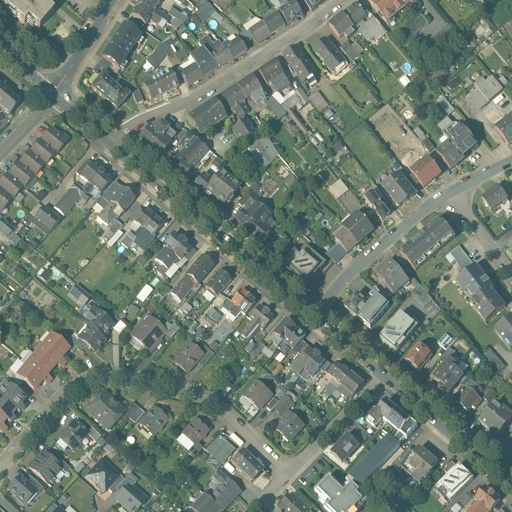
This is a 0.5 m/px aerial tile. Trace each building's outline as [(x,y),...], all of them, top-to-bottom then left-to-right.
[(53,12),(38,0),(4,0),(10,5),(6,9),(24,24),(28,20),(39,29),(53,12)] [(159,4),(152,0),(141,0),(138,5),(152,15),(154,11),(159,4)] [(217,0),(214,4),(222,12),(234,0),(217,0)] [(293,2),(292,0),(277,0),(282,8),(278,11),(288,25),(303,16),(294,1),(293,2)] [(323,0),(301,0),(311,11),(323,0)] [(370,0),(368,2),(387,24),(415,0),(370,0)] [(263,1),(254,6),(260,15),(268,10),(263,1)] [(208,4),(196,14),(203,23),(216,12),(208,4)] [(364,25),(361,21),(366,17),(356,4),(343,15),(353,28),(356,25),(363,34),(368,30),(377,42),(382,37),(369,21),(364,25)] [(152,15),(138,5),(131,16),(140,22),(145,25),(149,20),(152,15)] [(188,20),(172,9),(168,15),(183,25),(188,20)] [(169,19),(158,11),(157,11),(156,12),(154,11),(152,15),(160,21),(166,24),(169,19)] [(277,13),(262,22),(271,36),(286,27),(277,13)] [(421,14),(402,30),(410,39),(428,24),(421,14)] [(160,21),(152,15),(149,20),(157,25),(160,21)] [(343,15),(329,26),(340,39),(344,36),(347,40),(355,34),(354,33),(353,33),(351,30),(353,28),(343,15)] [(140,22),(131,16),(128,21),(137,27),(140,22)] [(477,24),(485,34),(477,40),(474,37),(470,40),(476,47),(497,30),(486,17),(477,24)] [(387,34),(373,18),(369,21),(382,37),(387,34)] [(262,22),(248,31),(257,45),(271,36),(262,22)] [(246,35),(238,24),(235,26),(243,37),(246,35)] [(447,25),(431,39),(437,46),(454,33),(447,25)] [(140,37),(124,26),(103,59),(112,65),(119,69),(140,37)] [(213,43),(217,39),(211,32),(207,36),(213,43)] [(175,39),(172,36),(169,38),(169,40),(173,46),(174,47),(179,44),(175,39)] [(218,41),(213,45),(207,37),(198,43),(203,50),(204,51),(209,58),(217,70),(231,61),(223,49),(223,48),(222,46),(218,41)] [(169,40),(161,45),(166,55),(167,58),(174,54),(170,48),(173,46),(169,40)] [(238,40),(229,45),(228,42),(222,46),(223,48),(223,49),(231,61),(245,52),(238,40)] [(336,52),(326,40),(314,51),(335,77),(346,68),(340,61),(342,59),(336,52)] [(359,56),(347,42),(341,48),(349,58),(352,62),(359,56)] [(160,44),(146,61),(154,70),(166,55),(161,45),(160,44)] [(306,61),(305,61),(297,48),(284,56),(293,70),(295,69),(304,83),(316,75),(306,61)] [(349,58),(341,48),(336,52),(342,59),(344,62),(349,58)] [(203,50),(189,58),(193,64),(195,67),(202,79),(217,70),(209,58),(204,51),(203,50)] [(352,62),(349,58),(344,62),(350,69),(355,64),(352,62)] [(112,65),(103,59),(99,64),(108,70),(112,65)] [(275,61),(267,67),(276,80),(283,75),(284,74),(275,61)] [(193,64),(186,69),(188,71),(179,76),(188,89),(202,79),(195,67),(193,64)] [(267,67),(258,73),(267,86),(270,84),(276,80),(267,67)] [(104,74),(91,89),(104,100),(115,86),(107,79),(108,77),(104,74)] [(170,74),(143,88),(151,103),(178,89),(170,74)] [(283,75),(276,80),(280,86),(287,82),(283,75)] [(477,90),(470,96),(481,109),(503,91),(496,82),(492,77),(486,83),(477,90)] [(510,85),(503,77),(496,82),(503,91),(510,85)] [(251,78),(236,87),(245,100),(254,94),(259,90),(251,78)] [(482,79),(474,86),(477,90),(486,83),(482,79)] [(276,80),(270,84),(274,90),(280,86),(276,80)] [(115,86),(104,100),(117,111),(130,95),(126,92),(124,94),(115,86)] [(236,87),(222,97),(231,110),(241,103),(245,100),(236,87)] [(3,89),(0,93),(0,108),(1,109),(12,96),(3,89)] [(259,90),(254,94),(260,103),(265,99),(259,90)] [(140,91),(133,92),(135,104),(142,103),(140,91)] [(329,107),(317,92),(308,99),(320,114),(329,107)] [(371,93),(368,97),(376,105),(380,101),(371,93)] [(296,95),(280,107),(286,114),(287,113),(293,109),(301,103),(296,95)] [(12,96),(1,109),(9,116),(20,103),(12,96)] [(280,107),(272,97),(265,103),(273,113),(280,107)] [(454,111),(446,102),(441,106),(449,116),(454,111)] [(213,103),(188,120),(195,130),(197,128),(201,135),(208,130),(208,131),(216,126),(216,125),(225,119),(213,103)] [(241,103),(231,110),(237,118),(241,115),(243,118),(249,113),(241,103)] [(286,114),(280,107),(273,113),(279,121),(286,115),(286,114)] [(293,109),(287,113),(304,134),(302,135),(305,139),(313,133),(293,109)] [(511,116),(507,120),(509,123),(498,131),(509,146),(511,143),(511,116)] [(246,122),(232,131),(241,144),(254,135),(246,122)] [(169,130),(160,124),(153,132),(162,139),(169,130)] [(476,145),(461,127),(446,139),(449,143),(450,142),(462,157),(463,157),(476,145)] [(149,128),(137,142),(149,153),(162,139),(153,132),(149,128)] [(67,143),(50,129),(40,141),(40,142),(56,155),(56,156),(67,143)] [(169,130),(162,139),(169,144),(176,136),(169,130)] [(183,130),(176,139),(181,142),(188,134),(183,130)] [(162,139),(149,153),(158,160),(170,146),(169,144),(162,139)] [(167,167),(167,168),(175,174),(201,145),(193,139),(178,156),(178,155),(174,160),(167,167)] [(267,139),(252,148),(267,167),(277,155),(272,147),(273,146),(272,146),(271,146),(267,139)] [(434,149),(426,139),(421,144),(429,153),(434,149)] [(56,155),(40,142),(40,141),(39,141),(29,153),(45,166),(46,167),(56,155)] [(462,157),(450,142),(449,143),(436,154),(451,170),(464,159),(463,157),(462,157)] [(339,144),(332,149),(336,154),(343,149),(339,144)] [(201,145),(175,174),(182,181),(193,169),(199,162),(208,152),(201,145)] [(45,166),(29,153),(29,152),(19,164),(18,164),(34,177),(35,178),(45,166)] [(212,155),(208,152),(199,162),(203,166),(212,155)] [(240,168),(227,155),(221,162),(235,174),(239,169),(240,168)] [(174,160),(169,156),(163,163),(167,167),(174,160)] [(441,175),(428,159),(421,164),(423,166),(412,174),(419,183),(424,189),(441,175)] [(18,164),(19,164),(18,163),(8,176),(23,189),(24,190),(34,177),(18,164)] [(92,165),(80,178),(87,184),(86,186),(85,185),(83,188),(83,189),(82,190),(85,193),(102,173),(92,165)] [(408,178),(401,168),(396,172),(398,175),(404,181),(408,178)] [(254,183),(239,169),(235,174),(250,188),(254,183)] [(218,175),(211,170),(206,176),(212,182),(218,175)] [(112,181),(102,173),(85,193),(80,198),(82,200),(86,203),(91,198),(88,195),(93,189),(100,195),(112,181)] [(239,189),(220,173),(212,182),(205,190),(223,206),(230,198),(231,198),(239,189)] [(419,183),(412,174),(408,178),(415,187),(419,183)] [(0,183),(0,189),(12,200),(13,201),(23,189),(8,176),(7,175),(0,183)] [(206,176),(204,175),(192,189),(200,196),(205,190),(212,182),(206,176)] [(404,181),(398,175),(383,187),(399,208),(415,196),(404,181)] [(293,176),(285,182),(289,187),(297,182),(293,176)] [(340,181),(329,190),(338,200),(349,191),(340,181)] [(82,190),(75,184),(70,190),(80,198),(85,193),(82,190)] [(114,184),(101,198),(102,199),(96,206),(103,211),(121,190),(114,184)] [(509,201),(498,187),(482,200),(492,212),(507,200),(508,202),(509,201)] [(0,211),(4,206),(6,208),(12,200),(0,189),(0,211)] [(103,211),(97,218),(108,227),(116,217),(118,219),(122,214),(134,200),(121,189),(103,211)] [(80,198),(70,190),(66,195),(76,203),(80,198)] [(247,193),(237,204),(242,208),(252,197),(247,193)] [(390,216),(373,194),(365,200),(373,209),(374,209),(377,213),(376,214),(382,222),(390,216)] [(76,203),(66,195),(62,199),(72,208),(76,203)] [(269,219),(254,206),(259,199),(254,195),(252,197),(242,208),(244,210),(232,224),(251,240),(263,226),(263,225),(269,219)] [(72,208),(62,199),(58,204),(68,212),(72,208)] [(68,212),(58,204),(54,209),(64,217),(68,212)] [(59,223),(48,214),(49,213),(44,208),(43,210),(42,209),(35,219),(51,232),(59,223)] [(135,234),(132,232),(124,242),(129,247),(133,243),(154,217),(145,209),(134,223),(140,228),(135,234)] [(358,214),(354,217),(355,218),(343,229),(345,231),(357,245),(373,231),(367,223),(366,221),(365,222),(358,214)] [(154,217),(133,243),(144,251),(154,240),(152,238),(163,225),(154,217)] [(276,225),(269,219),(263,225),(263,226),(270,231),(275,225),(276,225)] [(439,220),(400,254),(408,263),(416,272),(455,238),(439,220)] [(11,232),(0,223),(0,233),(6,238),(11,232)] [(117,223),(109,232),(114,236),(122,227),(117,223)] [(263,226),(251,240),(259,247),(272,233),(270,231),(263,226)] [(114,236),(104,247),(108,249),(120,235),(124,230),(122,227),(114,236)] [(345,231),(335,240),(348,254),(357,245),(345,231)] [(15,245),(20,240),(13,234),(8,240),(15,245)] [(174,234),(163,247),(165,249),(155,261),(162,266),(183,242),(174,234)] [(191,249),(183,242),(162,266),(160,269),(162,270),(161,271),(165,274),(178,260),(180,262),(183,259),(191,249)] [(132,244),(128,249),(136,254),(139,249),(132,244)] [(290,247),(281,257),(286,261),(295,251),(290,247)] [(306,247),(299,254),(295,251),(286,261),(282,265),(307,286),(320,271),(321,271),(327,265),(306,247)] [(474,266),(459,247),(450,254),(464,273),(474,266)] [(337,248),(327,258),(336,265),(345,257),(337,248)] [(191,249),(183,259),(187,262),(196,252),(191,249)] [(408,263),(400,254),(396,258),(403,267),(408,263)] [(201,257),(170,294),(181,303),(192,290),(197,285),(198,285),(213,267),(201,257)] [(400,272),(391,262),(384,268),(400,287),(399,287),(401,289),(409,283),(408,282),(400,272)] [(476,267),(457,283),(472,302),(490,288),(492,287),(476,267)] [(400,287),(384,268),(376,275),(392,293),(399,287),(400,287)] [(413,278),(405,268),(400,272),(408,282),(413,278)] [(46,281),(50,274),(42,270),(38,277),(46,281)] [(231,282),(219,272),(205,289),(216,298),(231,282)] [(164,282),(160,278),(154,285),(159,288),(164,282)] [(201,287),(198,285),(197,285),(192,290),(196,293),(201,287)] [(90,298),(76,287),(70,294),(83,306),(90,298)] [(421,287),(412,294),(423,309),(432,302),(421,287)] [(490,288),(472,302),(470,303),(486,323),(505,307),(490,288)] [(241,291),(230,303),(226,300),(221,307),(223,309),(221,311),(227,316),(226,316),(233,322),(240,313),(244,316),(255,303),(241,291)] [(158,295),(150,303),(156,307),(163,299),(158,295)] [(357,295),(345,309),(358,321),(359,320),(368,310),(371,306),(370,306),(372,304),(365,298),(363,300),(357,295)] [(185,304),(171,318),(178,325),(191,310),(185,304)] [(259,306),(248,319),(251,322),(236,340),(244,346),(259,329),(263,331),(274,318),(259,306)] [(399,308),(392,316),(397,320),(403,312),(399,308)] [(221,317),(212,310),(207,315),(216,323),(221,317)] [(377,318),(368,310),(359,320),(369,328),(377,318)] [(104,319),(95,312),(93,315),(91,314),(86,320),(88,321),(85,324),(89,327),(102,338),(111,328),(104,322),(104,319)] [(148,317),(131,336),(144,348),(144,350),(147,352),(150,352),(153,349),(153,348),(164,335),(166,333),(148,317)] [(511,317),(495,331),(511,351),(511,349),(511,317)] [(230,324),(225,320),(220,326),(225,330),(230,324)] [(286,320),(274,335),(278,338),(267,350),(274,355),(279,349),(278,349),(296,328),(286,320)] [(118,334),(125,327),(121,323),(114,329),(118,334)] [(166,333),(164,335),(170,340),(180,329),(174,324),(166,333)] [(391,326),(386,332),(387,333),(377,344),(394,359),(404,348),(396,341),(401,335),(391,326)] [(102,338),(89,327),(79,340),(95,353),(105,341),(102,338)] [(305,336),(296,328),(278,349),(279,349),(285,354),(289,349),(286,347),(287,345),(294,350),(301,341),(305,336)] [(454,342),(446,335),(438,344),(447,352),(454,342)] [(63,345),(52,336),(43,346),(60,360),(60,359),(68,350),(69,350),(63,345)] [(81,344),(72,337),(68,341),(77,349),(81,344)] [(68,341),(67,340),(63,345),(69,350),(68,350),(73,354),(77,349),(68,341)] [(294,350),(298,353),(305,344),(301,341),(294,350)] [(265,347),(260,343),(251,353),(256,358),(265,347)] [(305,344),(298,353),(302,358),(310,349),(310,348),(305,344)] [(202,356),(190,345),(174,364),(186,374),(202,356)] [(60,360),(43,346),(34,356),(51,370),(56,364),(60,360)] [(423,350),(418,346),(406,360),(415,368),(415,369),(418,371),(420,371),(422,369),(422,367),(431,357),(427,354),(430,351),(425,347),(423,350)] [(302,358),(297,364),(299,366),(295,371),(295,372),(300,376),(318,355),(310,348),(310,349),(302,358)] [(449,349),(439,361),(445,366),(450,359),(450,360),(455,354),(449,349)] [(505,368),(490,350),(480,358),(496,376),(505,368)] [(34,356),(29,352),(21,363),(42,381),(46,376),(51,370),(34,356)] [(318,355),(300,376),(306,381),(306,380),(310,376),(312,378),(319,369),(326,362),(318,355)] [(65,363),(60,359),(60,360),(56,364),(61,368),(65,363)] [(445,366),(434,378),(442,385),(456,370),(458,367),(450,360),(450,359),(445,366)] [(326,362),(319,369),(324,373),(331,366),(326,362)] [(42,381),(21,363),(12,373),(17,377),(23,382),(34,391),(42,381)] [(351,374),(338,363),(328,375),(333,379),(330,383),(337,389),(338,389),(341,386),(351,374)] [(488,368),(483,364),(480,368),(485,372),(488,368)] [(295,371),(293,369),(288,375),(296,382),(300,376),(295,372),(295,371)] [(12,373),(9,370),(5,375),(19,387),(23,382),(17,377),(12,373)] [(456,370),(442,385),(439,388),(448,396),(464,376),(456,370)] [(364,384),(351,374),(341,386),(338,389),(343,394),(347,390),(351,394),(349,397),(351,399),(353,396),(354,396),(364,384)] [(51,380),(46,376),(42,381),(46,385),(51,380)] [(306,381),(300,376),(296,382),(303,388),(308,382),(306,380),(306,381)] [(257,383),(244,398),(258,411),(272,396),(257,383)] [(337,389),(330,383),(325,389),(332,395),(337,389)] [(25,399),(7,384),(0,393),(0,397),(16,410),(19,413),(24,408),(20,405),(25,399)] [(473,394),(467,389),(456,403),(468,413),(473,407),(475,409),(482,401),(477,397),(482,391),(478,388),(473,394)] [(332,395),(332,396),(337,401),(343,394),(338,389),(337,389),(332,395)] [(491,391),(484,400),(489,404),(497,395),(491,391)] [(298,400),(289,392),(285,397),(293,405),(298,400)] [(102,396),(98,401),(95,401),(92,404),(92,407),(90,410),(90,414),(101,424),(104,420),(112,427),(121,417),(125,413),(124,413),(106,396),(102,396)] [(16,410),(0,397),(0,415),(6,421),(10,424),(15,419),(11,416),(16,410)] [(285,397),(279,403),(272,410),(281,418),(293,405),(285,397)] [(242,398),(239,402),(247,410),(251,406),(242,398)] [(274,399),(266,408),(270,412),(272,410),(279,403),(274,399)] [(387,402),(377,413),(375,412),(367,421),(374,428),(382,419),(386,423),(397,410),(387,402)] [(511,419),(511,416),(496,403),(480,422),(497,437),(511,419)] [(133,404),(124,413),(125,413),(121,417),(127,423),(129,420),(139,410),(133,404)] [(417,427),(401,414),(402,412),(398,409),(397,410),(386,423),(387,423),(385,425),(389,429),(391,427),(407,440),(417,427)] [(139,410),(129,420),(134,425),(144,414),(139,410)] [(167,421),(154,410),(139,426),(152,437),(155,433),(158,433),(161,430),(161,427),(167,421)] [(289,414),(275,430),(282,437),(285,436),(290,441),(304,426),(289,414)] [(208,432),(196,420),(182,435),(194,446),(194,447),(197,444),(208,432)] [(87,434),(74,423),(59,439),(72,451),(73,450),(76,450),(80,445),(80,442),(87,435),(87,434)] [(348,434),(357,426),(354,423),(346,432),(348,434)] [(101,437),(92,429),(87,434),(87,435),(96,443),(101,437)] [(373,439),(364,431),(355,440),(364,448),(373,439)] [(348,436),(341,443),(336,447),(337,448),(332,454),(342,464),(359,446),(348,436)] [(219,437),(206,452),(212,458),(221,466),(235,451),(219,437)] [(345,484),(324,464),(303,486),(327,508),(331,511),(336,511),(341,507),(349,499),(359,488),(360,488),(399,447),(389,437),(349,479),(350,479),(345,484)] [(202,450),(197,444),(194,447),(194,446),(188,453),(194,459),(202,450)] [(420,448),(413,456),(411,454),(397,470),(406,478),(409,475),(420,485),(424,480),(426,482),(433,473),(431,471),(438,463),(420,448)] [(407,451),(392,466),(397,470),(411,454),(407,451)] [(263,471),(243,452),(231,464),(251,483),(263,471)] [(52,461),(43,453),(28,468),(47,485),(61,470),(52,461)] [(69,469),(56,457),(52,461),(61,470),(65,474),(69,469)] [(221,466),(212,458),(207,463),(216,471),(221,466)] [(101,459),(85,477),(105,495),(108,491),(112,494),(116,490),(124,481),(120,478),(121,476),(101,459)] [(470,475),(458,465),(445,480),(457,490),(470,475)] [(223,511),(241,493),(219,472),(212,479),(222,489),(218,493),(215,491),(207,499),(219,511),(220,511),(223,511)] [(42,489),(29,477),(24,482),(36,493),(37,494),(42,489)] [(128,477),(124,481),(116,490),(119,494),(114,500),(126,511),(131,511),(134,509),(137,511),(148,500),(133,487),(136,484),(128,477)] [(24,482),(20,478),(8,490),(25,505),(36,493),(24,482)] [(485,488),(475,500),(477,501),(468,511),(487,511),(488,511),(489,511),(490,511),(500,500),(485,488)] [(156,490),(152,494),(156,498),(161,494),(156,490)] [(469,493),(456,505),(461,510),(474,498),(469,493)] [(309,511),(310,511),(293,495),(279,509),(282,511),(309,511)] [(191,510),(192,511),(218,511),(219,511),(207,499),(204,496),(191,510)] [(349,499),(341,507),(346,511),(354,503),(349,499)]
